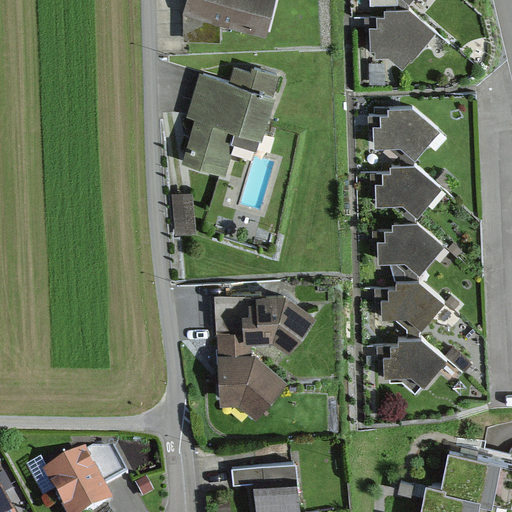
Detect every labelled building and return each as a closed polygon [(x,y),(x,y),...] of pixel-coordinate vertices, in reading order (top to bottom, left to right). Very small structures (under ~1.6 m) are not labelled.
[(270,0),(189,0),(185,13),(261,34),(270,0)] [(387,12),(388,22),(371,22),(373,54),(389,53),(401,66),(432,37),(408,12),(387,12)] [(230,83),(202,75),(190,116),(198,118),(184,166),(223,177),(236,132),(261,139),(280,73),(236,61),(230,83)] [(393,106),(394,116),(377,116),(379,148),(395,147),(407,159),(437,130),(413,106),(393,106)] [(395,164),(395,173),(379,174),(381,206),(397,205),(409,217),(439,188),(415,164),(395,164)] [(189,195),(175,196),(178,234),(192,232),(189,195)] [(398,225),(398,235),(382,235),(384,267),(400,266),(412,279),(442,250),(418,225),(398,225)] [(398,283),(399,292),(382,293),(384,325),(400,324),(412,336),(442,307),(419,283),(398,283)] [(219,299),(220,331),(249,330),(250,345),(276,343),(287,352),(313,318),(282,295),(219,299)] [(249,330),(220,331),(222,400),(240,399),(256,412),(282,379),(250,354),(250,345),(249,330)] [(401,349),(385,350),(387,382),(403,381),(415,394),(446,365),(422,340),(401,340),(401,349)] [(92,448),(46,472),(66,511),(92,511),(109,503),(101,488),(129,473),(117,448),(92,448)] [(421,511),(507,511),(508,507),(511,507),(511,464),(449,453),(442,488),(426,485),(421,511)] [(301,511),(296,462),(232,469),(234,486),(256,484),(258,511),(301,511)] [(14,511),(0,485),(0,511),(14,511)]
